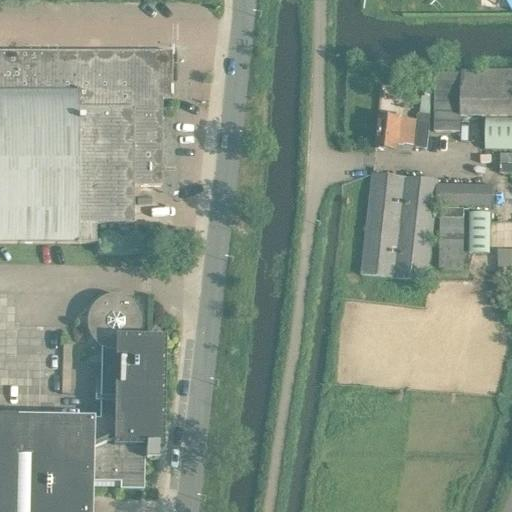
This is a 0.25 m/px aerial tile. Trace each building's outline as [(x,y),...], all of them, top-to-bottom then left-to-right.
[(0,243),(95,243),(95,224),(133,224),(133,186),(162,186),(162,100),(171,100),(171,99),(162,99),(162,52),(171,52),(171,51),(0,51),(0,243)] [(511,70),(461,70),(460,117),(511,117),(511,70)] [(460,73),(435,73),(435,132),(459,132),(460,73)] [(429,123),(377,117),(375,149),(411,153),(411,147),(425,148),(429,123)] [(511,118),(485,119),(485,149),(504,150),(511,149),(511,118)] [(438,182),(372,175),(361,274),(427,282),(435,206),(437,185),(438,182)] [(494,186),(437,185),(435,206),(494,206),(494,186)] [(490,213),(469,213),(469,253),(489,253),(490,213)] [(464,217),(441,217),(442,268),(465,267),(464,217)] [(511,255),(498,255),(498,272),(511,272),(511,255)] [(110,296),(106,297),(101,298),(97,301),(93,305),(90,309),(87,318),(87,328),(90,338),(97,345),(100,347),(101,348),(100,420),(92,420),(92,419),(46,418),(46,419),(16,419),(17,417),(0,416),(0,511),(90,511),(91,481),(120,482),(120,489),(143,490),(143,470),(144,459),(145,459),(145,460),(157,460),(157,445),(157,438),(157,437),(156,435),(154,435),(154,422),(158,422),(160,341),(137,341),(139,337),(140,335),(141,333),(141,331),(142,321),(139,311),(134,303),(125,298),(123,297),(120,296),(117,295),(113,295),(110,296)]
